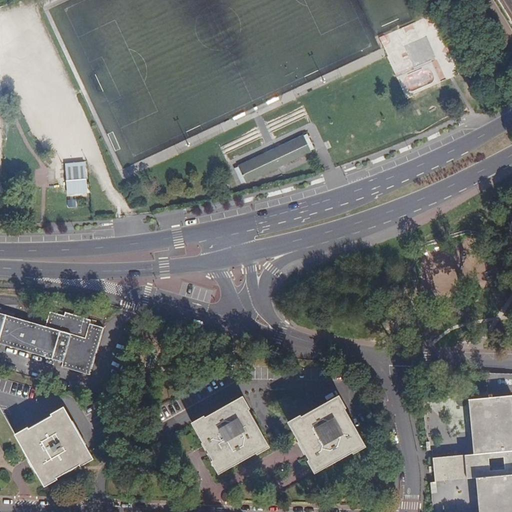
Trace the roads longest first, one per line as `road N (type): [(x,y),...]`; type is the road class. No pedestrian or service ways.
road 1 (secondary): [(511,121),(345,199),(224,228)]
road 2 (secondary): [(300,244),(403,207),(511,154)]
road 3 (secondary): [(224,228),(87,248),(0,250)]
road 4 (residential): [(54,272),(245,321)]
road 5 (secondary): [(54,272),(216,258)]
road 6 (residential): [(408,511),(412,477),(384,358)]
road 7 (residential): [(511,362),(384,358)]
